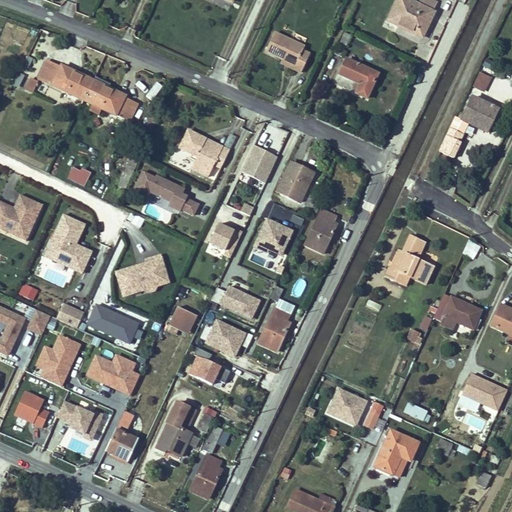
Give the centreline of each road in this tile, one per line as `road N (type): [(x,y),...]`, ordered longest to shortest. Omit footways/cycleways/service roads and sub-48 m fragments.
road 1 (residential): [(220,511),(380,164),(7,0)]
road 2 (unknown): [(92,492),(126,408),(87,378),(92,347)]
road 3 (primary): [(0,450),(134,511)]
